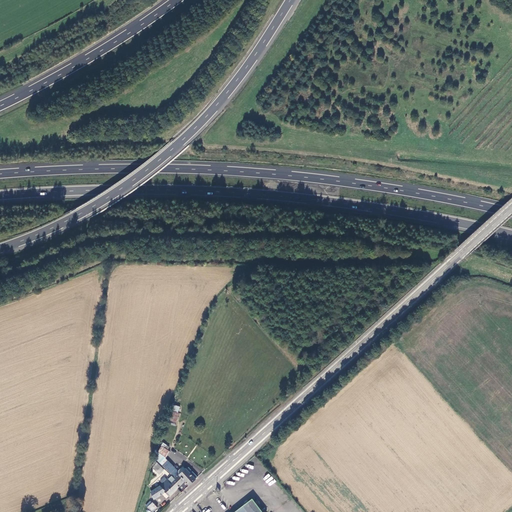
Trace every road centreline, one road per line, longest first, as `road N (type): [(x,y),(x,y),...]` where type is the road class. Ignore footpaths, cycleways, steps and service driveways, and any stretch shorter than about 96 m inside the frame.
road 1 (trunk): [(0,196),(249,194),(511,235)]
road 2 (trunk): [(511,213),(249,173),(0,175)]
road 3 (secondary): [(511,208),(176,511)]
road 4 (motorway): [(0,250),(107,199),(179,143),(230,90),(291,0)]
road 5 (motorway): [(179,0),(0,107)]
